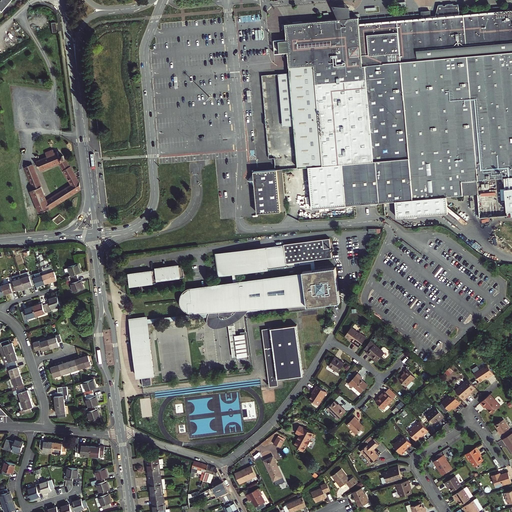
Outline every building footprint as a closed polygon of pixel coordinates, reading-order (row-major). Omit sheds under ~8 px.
[(9,0),(0,0),(0,8),(1,10),(9,0)] [(439,6),(438,19),(461,17),(460,5),(454,6),(454,5),(447,5),(447,6),(444,7),(444,6),(439,6)] [(448,212),(446,195),(465,194),(464,197),(480,196),(479,182),(506,179),(508,203),(509,212),(511,211),(511,12),(478,15),(461,17),(438,19),(433,20),(432,12),(427,13),(424,13),(424,21),(399,23),(377,25),(373,22),(358,23),(357,16),(349,16),(352,8),(343,7),(334,6),(339,18),(285,22),(286,30),(282,36),(285,39),(272,40),(273,46),(273,51),(286,50),(283,54),(289,59),(290,65),(278,66),(283,119),(294,118),(299,166),(308,165),(312,208),(396,200),(397,217),(448,212)] [(69,178),(75,173),(71,165),(69,166),(65,159),(62,160),(58,151),(55,153),(54,150),(45,154),(47,158),(39,162),(42,169),(60,161),(69,178)] [(47,200),(34,164),(26,167),(34,189),(31,190),(40,212),(50,208),(55,205),(58,203),(70,195),(76,192),(73,185),(47,200)] [(245,182),(251,187),(254,187),(256,213),(280,211),(276,168),(252,171),(253,177),(250,177),(247,180),(245,182)] [(71,182),(77,177),(75,173),(69,178),(71,182)] [(77,177),(71,182),(73,185),(76,192),(80,189),(80,182),(77,177)] [(221,274),(231,273),(237,272),(310,263),(313,263),(312,258),(331,256),(328,238),(283,244),(245,249),(245,250),(219,253),(221,274)] [(157,267),(158,278),(185,274),(183,262),(172,263),(172,265),(169,266),(169,264),(161,265),(161,267),(157,267)] [(313,263),(310,263),(311,270),(302,271),(303,282),(304,291),(306,305),(338,301),(334,267),(314,270),(313,263)] [(80,273),(78,264),(68,267),(71,276),(68,277),(69,280),(78,277),(77,274),(80,273)] [(130,272),(131,283),(155,280),(153,268),(145,269),(145,271),(142,271),(142,269),(134,270),(134,272),(130,272)] [(54,272),(42,276),(45,285),(54,282),(54,281),(57,280),(54,272)] [(301,291),(304,291),(303,282),(298,283),(297,274),(237,281),(237,272),(231,273),(232,282),(189,287),(190,296),(192,296),(192,299),(185,300),(186,310),(209,308),(218,308),(216,310),(216,312),(216,314),(216,315),(217,316),(218,317),(220,317),(224,316),(231,313),(233,310),(234,309),(234,307),(246,306),(302,302),(301,291)] [(30,277),(29,276),(21,278),(25,290),(28,289),(28,287),(33,286),(30,277)] [(37,288),(45,285),(42,276),(34,278),(33,276),(30,277),(33,286),(36,285),(37,288)] [(79,281),(78,277),(69,280),(73,292),(83,289),(80,280),(79,281)] [(21,278),(13,281),(14,282),(16,290),(20,289),(21,291),(25,290),(21,278)] [(12,292),(16,290),(14,282),(1,286),(4,295),(12,292)] [(183,308),(186,310),(185,300),(192,299),(192,296),(190,296),(189,287),(184,288),(182,290),(180,292),(179,295),(178,298),(178,301),(179,304),(181,307),(183,308)] [(48,312),(52,311),(51,310),(60,307),(56,297),(48,299),(49,303),(45,304),(48,312)] [(42,304),(33,307),(36,316),(48,312),(45,304),(42,305),(42,304)] [(218,308),(209,308),(205,315),(205,318),(205,320),(206,322),(207,324),(212,325),(216,326),(225,324),(235,318),(242,313),(245,309),(246,306),(234,307),(234,309),(233,310),(231,313),(224,316),(220,317),(218,317),(217,316),(216,315),(216,314),(216,312),(216,310),(218,308)] [(25,310),(21,312),(24,320),(36,316),(33,307),(24,309),(25,310)] [(130,316),(132,333),(151,331),(149,314),(130,316)] [(304,375),(297,324),(266,329),(273,386),(281,386),(280,378),(304,375)] [(351,327),(345,336),(354,341),(353,342),(360,347),(367,336),(360,331),(359,332),(351,327)] [(151,331),(132,333),(134,347),(135,347),(138,375),(142,374),(143,384),(152,383),(151,373),(154,373),(151,345),(152,345),(151,331)] [(244,333),(232,335),(235,357),(247,356),(244,333)] [(55,335),(56,337),(47,340),(50,349),(58,346),(58,343),(62,342),(59,334),(55,335)] [(368,350),(374,343),(370,339),(365,348),(368,350)] [(7,340),(0,342),(0,351),(2,356),(5,355),(14,352),(11,343),(8,344),(7,340)] [(38,341),(32,343),(35,351),(41,349),(41,351),(50,349),(47,340),(39,342),(38,341)] [(367,352),(370,355),(371,354),(375,357),(374,358),(377,360),(385,352),(374,343),(368,350),(367,352)] [(14,361),(16,360),(14,352),(5,355),(2,356),(6,368),(7,368),(15,365),(14,361)] [(78,369),(95,364),(91,355),(79,359),(78,357),(75,358),(78,369)] [(339,358),(335,356),(329,366),(339,372),(345,363),(338,359),(339,358)] [(71,359),(72,361),(67,363),(70,372),(71,375),(79,372),(78,369),(75,358),(71,359)] [(62,364),(62,362),(58,363),(62,375),(70,372),(67,363),(62,364)] [(54,365),(55,367),(50,368),(54,378),(62,375),(58,363),(54,365)] [(16,368),(15,365),(7,368),(11,379),(20,376),(17,368),(16,368)] [(403,372),(404,372),(398,379),(405,386),(415,377),(406,368),(403,372)] [(486,380),(489,378),(482,369),(470,379),(476,386),(485,379),(486,380)] [(348,383),(353,387),(354,386),(361,392),(368,384),(362,379),(363,377),(358,373),(348,383)] [(20,376),(11,379),(8,380),(12,392),(15,391),(23,388),(22,384),(20,376)] [(470,379),(469,378),(464,382),(470,394),(471,394),(469,392),(476,386),(470,379)] [(93,379),(83,383),(80,383),(83,392),(84,392),(85,396),(93,393),(92,389),(96,388),(93,379)] [(470,394),(464,382),(456,389),(464,399),(470,394)] [(317,385),(313,392),(314,392),(309,399),(319,405),(327,392),(317,385)] [(354,386),(353,387),(351,388),(359,395),(361,392),(354,386)] [(397,395),(388,386),(385,390),(393,398),(397,395)] [(15,391),(16,394),(18,394),(20,402),(29,399),(26,391),(24,391),(23,388),(15,391)] [(381,396),(376,401),(383,408),(393,398),(385,390),(380,395),(381,396)] [(54,396),(55,405),(65,404),(63,391),(57,392),(54,392),(55,396),(54,396)] [(442,401),(450,409),(453,406),(457,403),(458,404),(461,402),(453,392),(442,401)] [(94,397),(93,393),(85,396),(89,408),(94,406),(98,405),(96,397),(94,397)] [(481,402),(485,407),(487,406),(492,413),(501,405),(491,393),(481,402)] [(32,407),(29,399),(20,402),(18,403),(20,411),(21,411),(23,414),(31,412),(30,408),(32,407)] [(340,407),(334,401),(326,409),(338,420),(346,411),(341,406),(340,407)] [(57,417),(66,416),(65,404),(55,405),(56,414),(57,414),(57,417)] [(91,420),(100,418),(97,409),(95,410),(94,406),(89,408),(87,409),(91,420)] [(437,406),(426,415),(433,423),(440,418),(441,419),(445,415),(437,406)] [(357,420),(358,419),(355,416),(347,424),(357,434),(364,426),(357,420)] [(510,427),(504,418),(503,419),(497,423),(495,424),(499,429),(498,430),(500,434),(510,427)] [(423,434),(429,430),(420,420),(409,430),(416,439),(423,434)] [(299,426),(295,433),(300,436),(294,446),(297,447),(297,449),(304,453),(307,446),(308,447),(311,441),(310,441),(314,434),(299,426)] [(406,448),(412,442),(405,434),(394,444),(402,454),(407,450),(406,448)] [(282,441),(275,437),(271,444),(278,448),(282,441)] [(374,449),(380,444),(375,438),(361,450),(372,462),(380,455),(374,449)] [(40,440),(39,448),(43,448),(43,451),(52,452),(53,442),(44,442),(45,440),(40,440)] [(23,443),(14,441),(13,443),(5,441),(2,450),(10,453),(11,450),(20,453),(23,443)] [(52,452),(60,452),(61,450),(65,450),(66,442),(61,442),(61,443),(53,442),(52,452)] [(81,454),(90,455),(91,446),(82,445),(82,443),(78,443),(77,451),(81,452),(81,454)] [(104,445),(100,445),(100,446),(91,446),(90,455),(99,456),(99,453),(103,454),(104,445)] [(471,459),(474,463),(483,457),(479,451),(480,450),(477,446),(466,454),(470,460),(471,459)] [(147,455),(148,464),(149,463),(150,470),(161,468),(160,463),(161,463),(160,453),(147,455)] [(434,461),(443,475),(453,468),(447,459),(448,458),(445,454),(444,455),(439,458),(434,461)] [(264,460),(268,469),(269,468),(277,485),(285,481),(273,456),(264,460)] [(5,461),(1,473),(10,475),(11,472),(12,472),(15,464),(5,461)] [(195,461),(193,464),(192,467),(207,471),(209,465),(195,461)] [(204,479),(208,481),(210,472),(217,474),(220,476),(221,475),(217,468),(216,467),(209,465),(207,471),(204,479)] [(252,465),(235,473),(240,483),(257,476),(252,465)] [(399,465),(392,467),(393,469),(385,472),(388,482),(403,478),(399,465)] [(78,468),(70,467),(68,466),(67,476),(64,476),(64,479),(66,480),(72,480),(73,476),(77,477),(78,468)] [(108,475),(105,467),(96,470),(98,478),(95,479),(97,483),(105,480),(103,476),(108,475)] [(161,472),(161,468),(150,470),(150,475),(149,476),(150,480),(163,479),(162,472),(161,472)] [(350,480),(342,469),(332,476),(341,488),(347,483),(350,489),(357,484),(353,478),(350,480)] [(496,487),(511,482),(508,472),(506,473),(501,474),(498,475),(497,473),(492,475),(496,487)] [(448,484),(450,487),(453,491),(462,485),(455,475),(444,482),(446,486),(448,484)] [(150,480),(150,484),(151,484),(152,490),(163,489),(162,484),(164,484),(163,479),(150,480)] [(411,486),(409,479),(397,483),(401,496),(412,493),(410,487),(411,486)] [(51,489),(54,488),(52,480),(39,484),(42,492),(42,493),(51,490),(51,489)] [(97,493),(98,496),(106,493),(105,490),(109,489),(106,480),(105,480),(97,483),(100,492),(97,493)] [(224,481),(216,485),(217,486),(220,491),(214,494),(215,495),(212,496),(213,498),(216,497),(216,498),(218,497),(217,496),(218,496),(222,494),(224,493),(225,494),(226,493),(225,492),(229,491),(224,481)] [(326,482),(320,485),(321,488),(311,493),(316,503),(327,498),(324,493),(330,490),(326,482)] [(28,489),(31,499),(39,496),(38,493),(42,492),(39,484),(36,485),(36,487),(28,489)] [(251,500),(253,498),(256,506),(266,501),(262,493),(263,493),(260,487),(248,494),(251,500)] [(464,489),(470,498),(473,496),(467,487),(464,489)] [(8,492),(6,488),(0,490),(0,499),(1,504),(11,500),(9,492),(8,492)] [(165,493),(164,493),(163,489),(152,490),(153,496),(152,496),(152,501),(166,499),(165,493)] [(362,489),(353,492),(356,497),(354,498),(358,507),(369,502),(365,494),(364,494),(362,489)] [(453,496),(456,500),(458,498),(459,501),(462,505),(471,499),(470,498),(464,489),(453,496)] [(107,493),(106,493),(98,496),(102,509),(110,506),(109,502),(110,502),(107,493)] [(290,511),(291,511),(306,505),(302,497),(287,504),(290,511)] [(71,502),(72,505),(75,511),(87,507),(85,500),(84,499),(80,500),(80,499),(71,502)] [(165,504),(166,504),(166,499),(152,501),(153,504),(154,504),(155,511),(166,509),(165,504)] [(14,509),(11,500),(1,504),(4,511),(3,511),(11,511),(11,510),(14,509)] [(226,511),(233,511),(239,509),(234,500),(223,506),(226,511)] [(463,507),(466,511),(468,510),(469,511),(477,511),(481,510),(474,500),(463,507)] [(427,511),(426,509),(424,509),(423,506),(422,502),(419,503),(418,501),(411,503),(407,504),(410,511),(413,511),(427,511)]
